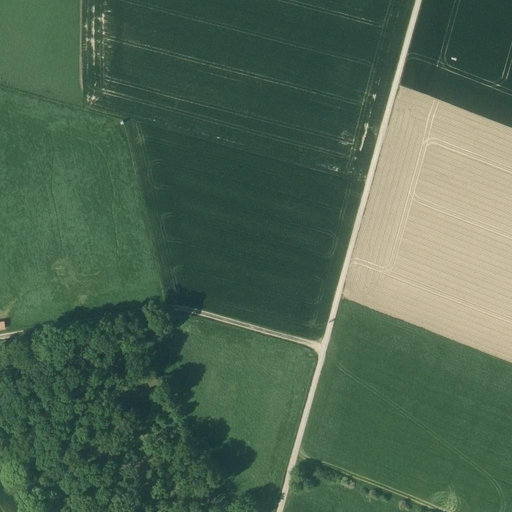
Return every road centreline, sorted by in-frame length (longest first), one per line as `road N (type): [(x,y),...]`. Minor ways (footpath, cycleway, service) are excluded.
road 1 (track): [(418,0),(323,348)]
road 2 (track): [(323,348),(278,511)]
